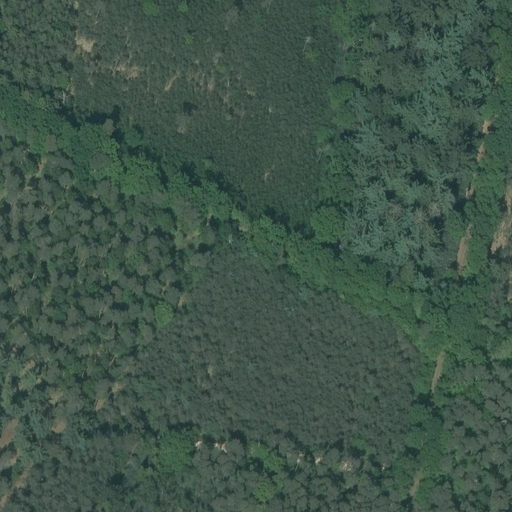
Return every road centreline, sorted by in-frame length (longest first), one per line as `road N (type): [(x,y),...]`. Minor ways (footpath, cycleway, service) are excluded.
road 1 (track): [(511,360),(0,113)]
road 2 (track): [(405,511),(511,7)]
road 3 (track): [(97,511),(123,463),(146,450),(411,482)]
road 4 (track): [(0,208),(24,189),(71,188),(165,230)]
